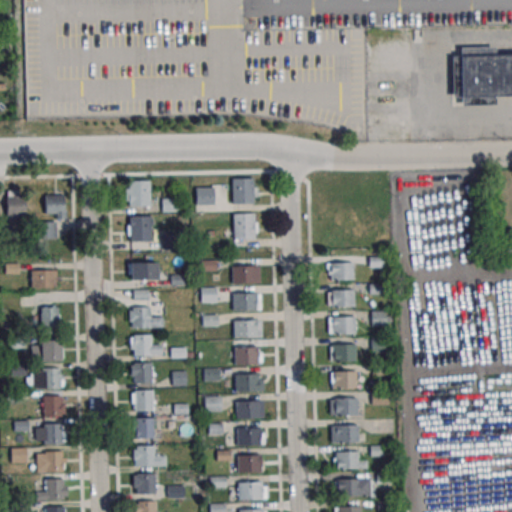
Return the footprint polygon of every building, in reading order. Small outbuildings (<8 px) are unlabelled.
[(511,95),(511,52),(511,53),(511,46),(457,47),(458,105),(495,104),(495,96),(511,95)] [(230,178),(251,177),(251,203),(231,204),(230,178)] [(127,180),(148,180),(148,205),(128,206),(127,180)] [(194,187),(194,206),(213,206),(213,187),(194,187)] [(24,190),(6,190),(6,219),(24,219),(24,190)] [(44,215),(64,215),(64,196),(44,196),(44,215)] [(231,213),(252,212),(253,238),(232,238),(231,213)] [(128,216),(149,215),(149,241),(129,241),(128,216)] [(158,280),(158,262),(127,262),(127,280),(158,280)] [(328,263),(351,262),(352,279),(329,279),(328,263)] [(259,282),(259,265),(231,265),(231,282),(259,282)] [(55,268),(29,268),(29,287),(55,287),(55,268)] [(216,286),(200,286),(200,302),(216,302),(216,286)] [(329,289),(352,288),(353,305),(330,306),(329,289)] [(231,294),(253,293),(254,310),(231,310),(231,294)] [(39,307),(56,307),(56,333),(39,333),(39,307)] [(130,307),(147,307),(147,327),(131,327),(130,307)] [(331,317),(353,316),(354,333),(331,333),(331,317)] [(231,320),(254,320),(255,337),(232,337),(231,320)] [(132,335),(149,334),(149,355),(132,355),(132,335)] [(41,340),(58,339),(58,360),(41,360),(41,340)] [(331,344),(354,344),(354,360),(331,361),(331,344)] [(233,348),(256,347),(256,364),(233,364),(233,348)] [(132,362),(149,362),(150,382),(133,383),(132,362)] [(40,368),(57,367),(58,388),(41,388),(40,368)] [(202,369),(217,368),(218,380),(202,381),(202,369)] [(170,371),(185,371),(185,385),(170,385),(170,371)] [(332,371),(355,371),(355,387),(332,388),(332,371)] [(234,374),(256,374),(257,390),(234,391),(234,374)] [(133,390),(150,390),(150,410),(133,411),(133,390)] [(41,396),(58,395),(59,416),(42,416),(41,396)] [(203,397),(219,396),(220,408),(204,409),(203,397)] [(333,398),(356,398),(356,414),(333,415),(333,398)] [(234,401),(257,400),(257,417),(234,418),(234,401)] [(134,418),(151,417),(151,438),(135,438),(134,418)] [(206,423),(221,422),(222,435),(206,435),(206,423)] [(42,423),(59,423),(59,444),(42,444),(42,423)] [(334,425),(356,425),(357,442),(334,442),(334,425)] [(235,428),(258,428),(258,444),(235,445),(235,428)] [(135,445),(151,445),(152,466),(135,466),(135,445)] [(10,448),(10,461),(25,461),(25,448),(10,448)] [(43,451),(59,451),(60,471),(43,471),(43,451)] [(334,451),(357,451),(357,468),(334,468),(334,451)] [(236,455),(259,455),(259,472),(236,472),(236,455)] [(136,473),(153,473),(153,494),(136,494),(136,473)] [(208,476),(224,475),(224,487),(208,488),(208,476)] [(44,479),(61,478),(61,499),(44,499),(44,479)] [(335,479),(358,479),(358,495),(336,496),(335,479)] [(236,483),(259,482),(259,499),(237,499),(236,483)] [(166,486),(182,485),(182,497),(166,498),(166,486)] [(137,511),(137,501),(153,501),(153,511),(137,511)] [(208,511),(208,504),(223,503),(223,511),(208,511)]
